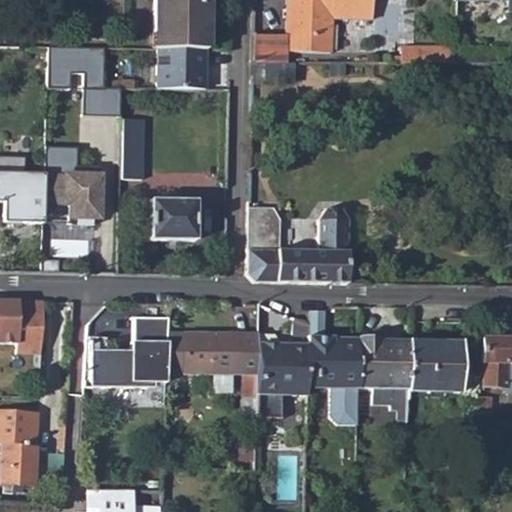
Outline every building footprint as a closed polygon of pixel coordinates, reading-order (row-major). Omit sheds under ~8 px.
[(116,23),(116,0),(22,0),(22,22),(116,23)] [(203,0),(147,0),(147,52),(203,53),(203,0)] [(284,0),(283,38),(283,54),(327,55),(328,20),(368,21),(368,0),(284,0)] [(283,54),(283,38),(249,37),(248,66),(282,66),(283,54)] [(451,47),(399,48),(399,65),(451,64),(451,51),(451,47)] [(115,93),(115,90),(109,90),(101,90),(101,51),(44,50),(43,92),(66,92),(66,77),(80,77),(79,93),(115,93)] [(479,51),(451,51),(451,64),(479,63),(479,51)] [(511,51),(479,51),(479,63),(493,63),(511,62),(511,51)] [(157,53),(153,52),(152,91),(200,92),(201,54),(157,53)] [(120,77),(110,78),(109,90),(115,90),(137,90),(137,75),(120,75),(120,77)] [(115,120),(115,93),(79,93),(79,120),(115,120)] [(143,180),(144,118),(122,118),(121,179),(143,180)] [(41,179),(40,209),(66,210),(65,228),(92,229),(92,203),(95,203),(96,170),(73,170),(74,151),(41,150),(41,179)] [(40,209),(41,179),(20,179),(21,162),(0,161),(0,221),(18,222),(18,229),(39,229),(40,209)] [(149,219),(140,219),(140,229),(149,230),(149,248),(192,248),(192,241),(201,241),(201,208),(149,206),(149,219)] [(269,213),(245,213),(243,274),(251,283),(343,286),(344,226),(338,215),(320,214),(312,224),(311,251),(274,251),(274,224),(269,213)] [(38,279),(56,280),(56,268),(38,267),(38,279)] [(251,283),(243,274),(243,283),(251,283)] [(0,344),(15,344),(15,354),(39,354),(44,302),(0,301),(0,344)] [(322,312),(305,312),(305,348),(305,366),(312,366),(311,388),(327,389),(354,389),(355,339),(332,338),(332,335),(323,334),(322,312)] [(178,335),(164,335),(164,345),(162,384),(239,384),(238,409),(241,409),(253,409),(254,360),(254,336),(178,335)] [(272,337),(254,336),(254,360),(271,361),(271,352),(279,348),(272,337)] [(378,340),(355,339),(354,389),(369,390),(369,405),(388,404),(387,412),(394,412),(404,412),(405,393),(405,343),(378,342),(378,340)] [(500,340),(479,340),(479,365),(500,365),(500,340)] [(511,340),(500,340),(500,365),(511,365),(511,340)] [(87,385),(81,385),(81,392),(143,393),(144,383),(162,384),(164,345),(126,344),(126,354),(102,353),(102,342),(86,341),(87,370),(82,370),(82,377),(87,378),(87,385)] [(458,343),(405,343),(405,393),(457,394),(458,343)] [(271,361),(254,360),(253,409),(253,421),(282,422),(281,397),(304,398),(305,366),(305,348),(279,348),(271,352),(271,361)] [(500,365),(479,365),(479,377),(502,378),(501,372),(500,365)] [(354,389),(327,389),(326,417),(334,426),(354,426),(354,389)] [(511,397),(502,398),(501,413),(505,413),(505,425),(511,425),(511,397)] [(487,399),(472,399),(471,451),(487,451),(487,399)] [(0,409),(0,486),(1,486),(1,493),(10,494),(10,487),(30,488),(32,463),(34,411),(0,409)] [(253,409),(241,409),(241,422),(252,423),(253,421),(253,409)] [(404,412),(394,412),(394,423),(404,423),(404,412)] [(45,463),(32,463),(30,488),(44,488),(45,463)] [(124,511),(125,493),(83,493),(81,511),(124,511)]
